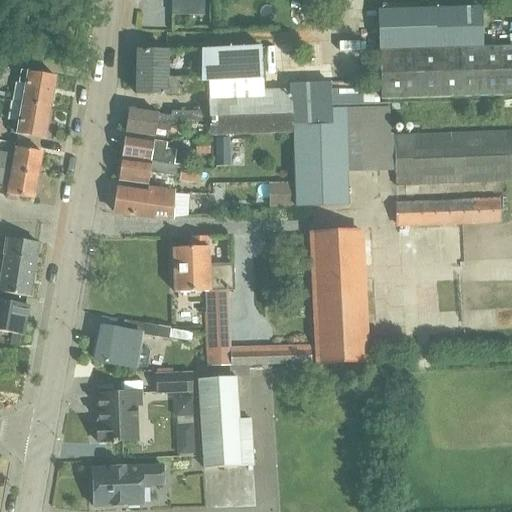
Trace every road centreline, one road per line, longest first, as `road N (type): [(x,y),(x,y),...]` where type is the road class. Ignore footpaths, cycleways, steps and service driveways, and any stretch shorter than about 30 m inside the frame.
road 1 (tertiary): [(40,439),(104,86),(101,50),(112,0)]
road 2 (unknown): [(78,228),(236,224),(247,234),(248,326)]
